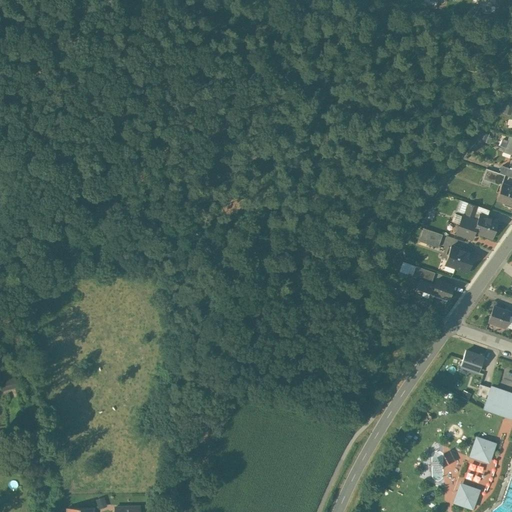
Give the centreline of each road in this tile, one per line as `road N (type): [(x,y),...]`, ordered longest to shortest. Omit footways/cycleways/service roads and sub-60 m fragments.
road 1 (track): [(0,147),(154,220),(450,324)]
road 2 (track): [(256,258),(181,511)]
road 3 (tertiary): [(338,511),(375,435),(450,324)]
road 4 (track): [(101,194),(0,309)]
